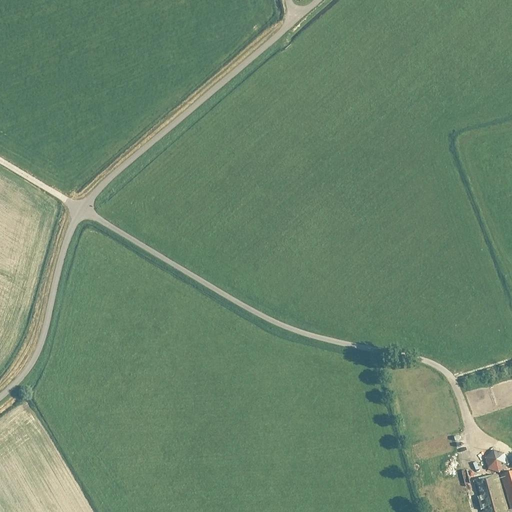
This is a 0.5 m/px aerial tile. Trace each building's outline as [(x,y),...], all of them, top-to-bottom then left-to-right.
[(511,374),(486,381),(487,389),(468,393),(469,399),(511,388),(511,374)] [(483,415),(511,407),(511,397),(480,407),(483,415)] [(474,511),(457,435),(442,439),(458,511),(474,511)] [(503,469),(502,453),(484,454),(485,470),(503,469)] [(506,511),(496,475),(472,482),(480,511),(511,511),(511,473),(501,476),(510,511),(506,511)]
